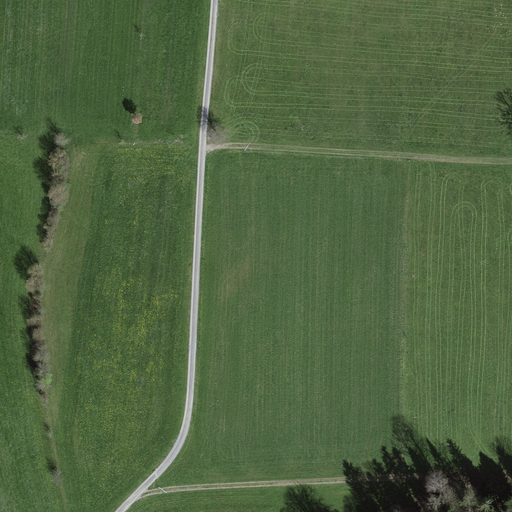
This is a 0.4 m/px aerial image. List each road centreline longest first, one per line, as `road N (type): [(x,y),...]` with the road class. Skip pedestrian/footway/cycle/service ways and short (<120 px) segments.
road 1 (track): [(214,0),(190,404),(173,454),(121,511)]
road 2 (track): [(511,471),(137,495)]
road 3 (track): [(511,162),(202,148)]
